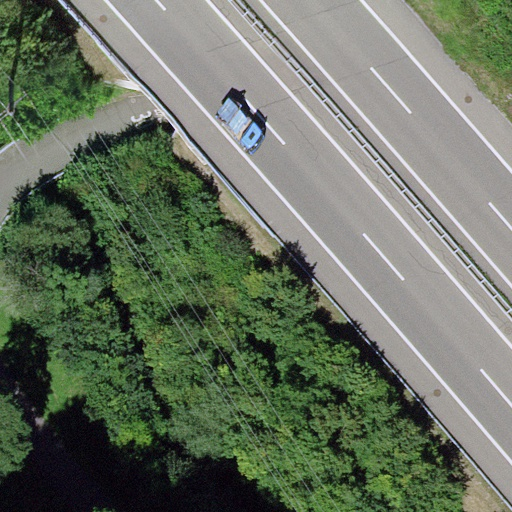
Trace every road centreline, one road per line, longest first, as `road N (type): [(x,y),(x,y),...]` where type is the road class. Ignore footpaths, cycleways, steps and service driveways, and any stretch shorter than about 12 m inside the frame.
road 1 (motorway): [(153,0),(511,406)]
road 2 (residential): [(0,173),(121,117),(447,0)]
road 3 (motorway): [(511,224),(315,0)]
road 4 (track): [(92,511),(0,401)]
